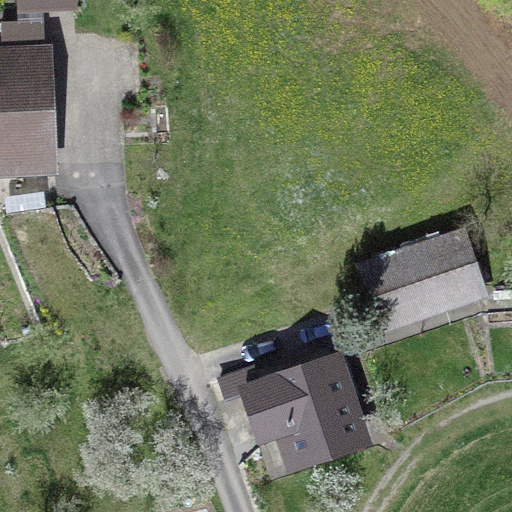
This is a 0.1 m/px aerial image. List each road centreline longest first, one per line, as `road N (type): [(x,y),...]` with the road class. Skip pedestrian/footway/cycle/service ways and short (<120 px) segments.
road 1 (unclassified): [(100,158),(120,238),(237,511)]
road 2 (track): [(375,511),(448,424),(511,406)]
